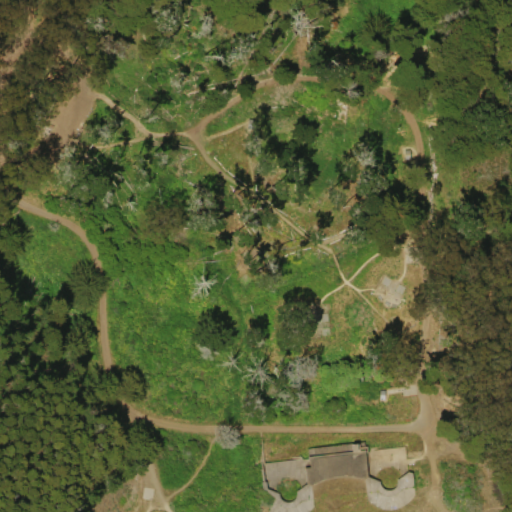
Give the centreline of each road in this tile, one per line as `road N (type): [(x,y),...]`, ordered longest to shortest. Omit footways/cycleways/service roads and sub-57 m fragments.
road 1 (track): [(23,0),(74,66),(143,128),(181,134),(270,84),(302,81),(376,94),(402,115),(421,182),(428,304),(416,359),(418,399),(432,461),(430,495),(445,511)]
road 2 (track): [(18,0),(0,65),(1,166),(32,207),(77,226),(94,245),(109,355),(127,399),(153,419),(212,430),(422,429)]
